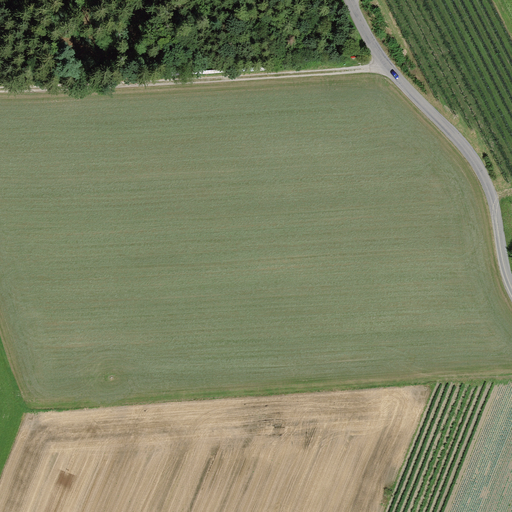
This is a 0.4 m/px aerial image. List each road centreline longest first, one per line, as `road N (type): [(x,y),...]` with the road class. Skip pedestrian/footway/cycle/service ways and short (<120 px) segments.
road 1 (track): [(0,87),(386,64)]
road 2 (unclassified): [(511,289),(489,188),(463,143),(386,64),(348,0)]
